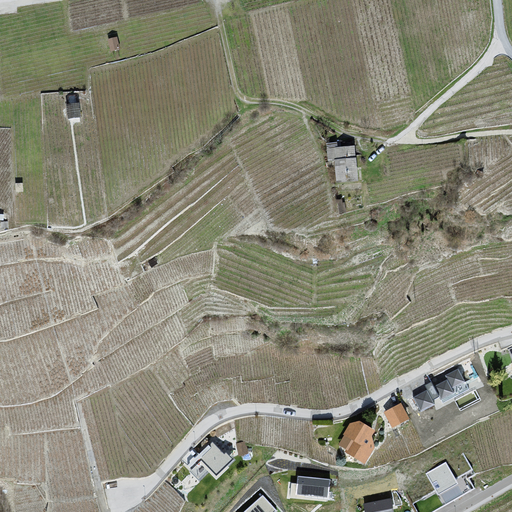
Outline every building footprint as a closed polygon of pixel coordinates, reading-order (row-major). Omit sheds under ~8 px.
[(117,37),(107,39),(110,51),(119,49),(117,37)] [(78,102),(66,104),(68,118),(80,117),(78,102)] [(335,160),(337,181),(357,179),(354,145),(327,147),(328,160),(335,160)] [(428,389),(414,394),(419,408),(433,403),(428,389)] [(401,402),(383,412),(391,426),(409,416),(401,402)] [(359,420),(349,422),(343,434),(344,435),(338,444),(346,449),(345,451),(365,462),(374,446),(371,435),(375,429),(359,420)] [(224,454),(212,442),(197,456),(217,475),(233,459),(226,452),(224,454)] [(462,452),(425,474),(435,489),(412,503),(417,511),(435,511),(475,488),(469,479),(476,475),(462,452)] [(329,479),(298,476),(296,493),(327,496),(329,479)] [(263,496),(244,511),(274,511),(276,511),(263,496)] [(393,511),(391,498),(363,504),(364,511),(393,511)]
